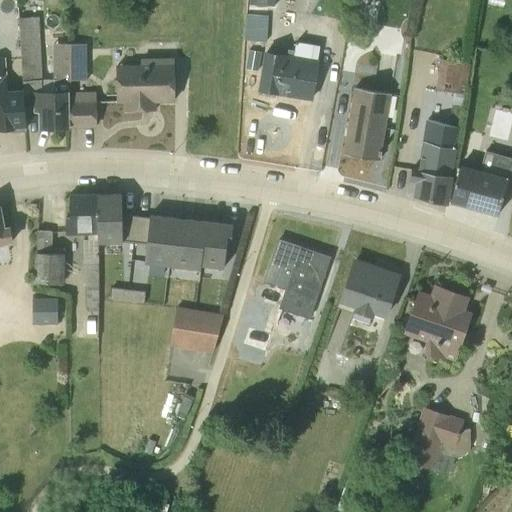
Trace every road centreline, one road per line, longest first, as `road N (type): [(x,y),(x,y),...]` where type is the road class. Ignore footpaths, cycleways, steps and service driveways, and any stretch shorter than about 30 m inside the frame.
road 1 (unclassified): [(34,511),(57,481),(78,470),(156,475),(176,468),(191,444),(273,186)]
road 2 (tertiary): [(0,184),(131,168),(273,186)]
road 3 (tertiary): [(273,186),(511,255)]
